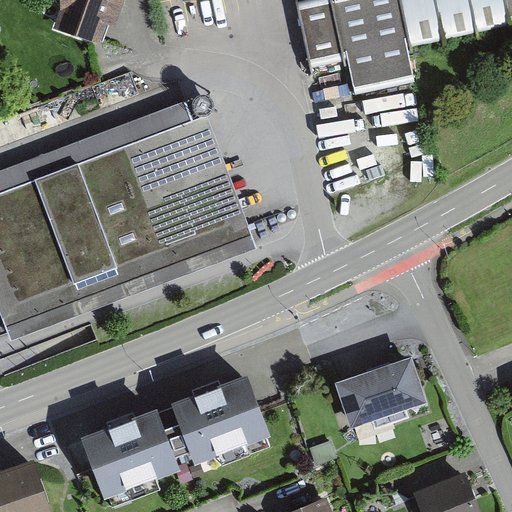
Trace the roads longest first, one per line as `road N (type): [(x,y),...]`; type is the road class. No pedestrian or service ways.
road 1 (tertiary): [(0,409),(165,348),(395,241)]
road 2 (residential): [(511,488),(395,241)]
road 3 (tertiary): [(395,241),(511,176)]
